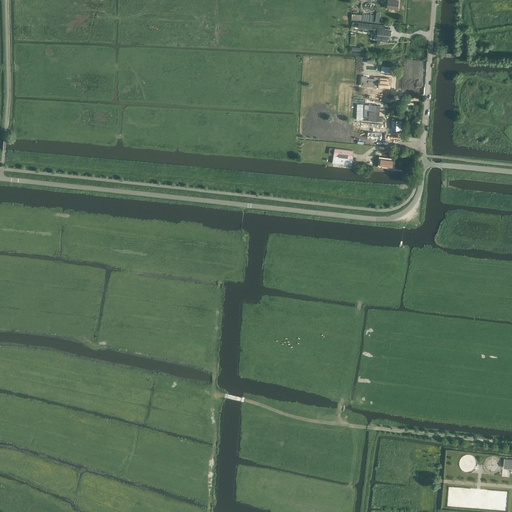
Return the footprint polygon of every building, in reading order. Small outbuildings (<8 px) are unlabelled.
[(388,0),(387,8),(398,9),(399,1),(393,1),(392,0),(388,0)] [(353,22),(359,23),(359,28),(363,29),(368,29),(368,30),(372,30),(372,28),(372,26),(377,27),(376,40),(380,41),(381,39),(382,39),(382,42),(388,43),(388,42),(387,42),(388,40),(391,40),(391,39),(390,39),(390,38),(390,35),(391,32),(391,31),(388,31),(385,31),(385,32),(383,31),(384,25),(353,22)] [(379,87),(390,88),(390,80),(380,79),(379,87)] [(392,120),(391,130),(401,130),(402,121),(392,120)] [(362,121),(361,125),(373,126),(373,130),(369,130),(368,136),(373,136),(373,138),(377,139),(377,137),(382,137),(382,131),(375,130),(375,126),(384,127),(384,123),(362,121)] [(335,149),(335,151),(333,163),(352,165),(352,160),(351,160),(352,158),(353,158),(353,151),(335,149)] [(377,157),(376,168),(383,169),(383,167),(391,168),(392,159),(377,157)]
